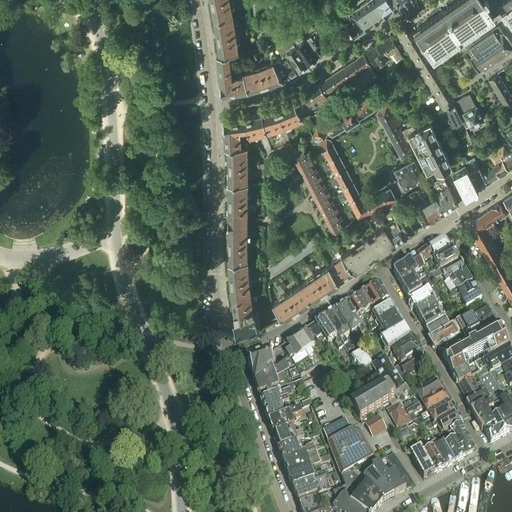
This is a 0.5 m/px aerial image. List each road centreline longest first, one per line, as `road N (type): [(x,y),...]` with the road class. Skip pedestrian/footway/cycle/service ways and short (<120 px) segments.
road 1 (residential): [(228,354),(214,273),(210,102)]
road 2 (residential): [(210,102),(313,79),(416,0)]
road 3 (residential): [(488,459),(378,270)]
road 4 (residential): [(378,270),(228,354)]
road 5 (residential): [(228,354),(286,511)]
road 6 (residential): [(511,328),(446,220)]
